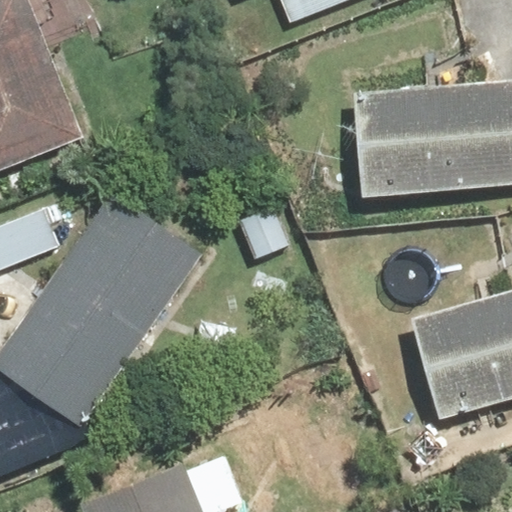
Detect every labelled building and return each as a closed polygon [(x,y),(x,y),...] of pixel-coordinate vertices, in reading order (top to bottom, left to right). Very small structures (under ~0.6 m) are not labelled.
[(20,0),(0,0),(0,171),(78,140),(20,0)] [(511,85),(350,96),(356,198),(511,188),(511,85)] [(109,193),(0,345),(0,376),(76,431),(200,257),(109,193)] [(270,201),(235,222),(263,268),(298,247),(270,201)] [(0,276),(60,254),(43,211),(0,226),(0,276)] [(511,287),(405,320),(435,419),(511,396),(511,287)] [(198,511),(178,464),(76,505),(78,511),(198,511)]
